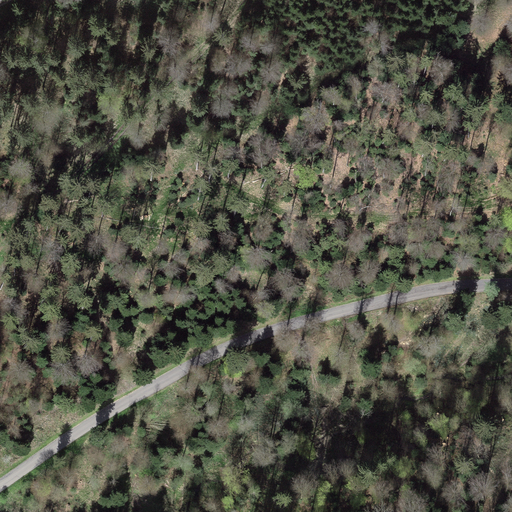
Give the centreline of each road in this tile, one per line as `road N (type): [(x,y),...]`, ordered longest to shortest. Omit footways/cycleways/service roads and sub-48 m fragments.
road 1 (unclassified): [(0,485),(114,408),(248,338),(396,297),(511,283)]
road 2 (track): [(248,0),(44,202),(0,261)]
